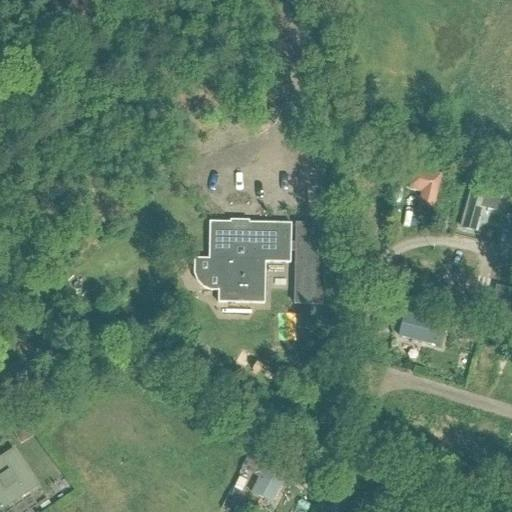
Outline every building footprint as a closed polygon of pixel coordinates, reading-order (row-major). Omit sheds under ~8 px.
[(427,165),(417,194),(446,204),(456,175),(427,165)] [(194,261),(194,276),(197,283),(202,289),(210,292),(217,292),(217,305),(264,306),(265,264),(289,265),(290,253),(294,254),(293,306),(321,306),(323,226),(295,226),(295,245),(290,245),(290,226),(248,225),(248,231),(229,231),(230,224),(229,224),(219,224),(209,224),(208,262),(194,261)] [(397,338),(439,348),(445,324),(402,314),(397,338)] [(474,369),(499,376),(511,339),(486,331),(474,369)] [(34,447),(50,431),(37,418),(21,434),(34,447)] [(273,477),(281,457),(262,449),(253,469),(273,477)] [(0,511),(1,511),(38,489),(14,451),(0,459),(0,511)] [(280,456),(264,498),(286,506),(302,465),(280,456)] [(248,511),(257,493),(243,487),(231,511),(248,511)]
